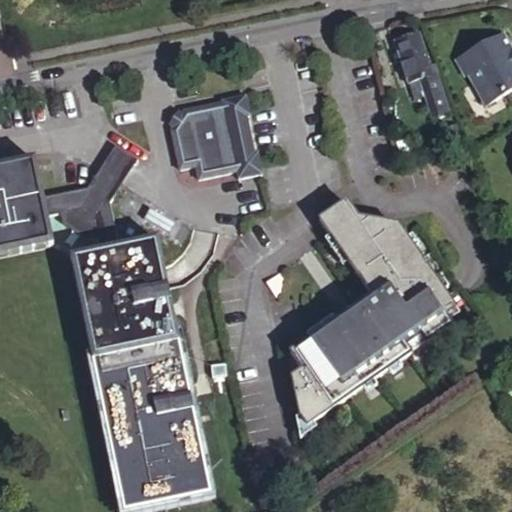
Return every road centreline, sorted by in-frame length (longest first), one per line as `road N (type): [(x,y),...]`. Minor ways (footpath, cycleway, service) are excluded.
road 1 (residential): [(432,0),(81,70)]
road 2 (residential): [(81,70),(100,120),(170,181),(225,207),(243,200)]
